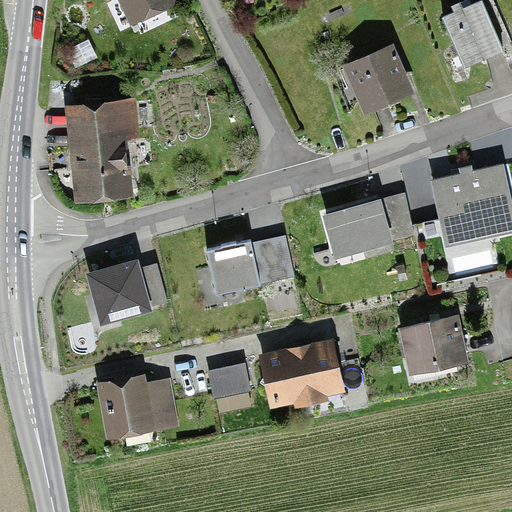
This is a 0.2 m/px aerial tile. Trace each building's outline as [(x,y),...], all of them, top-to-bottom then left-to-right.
[(125,0),(134,17),(169,1),(168,0),(125,0)] [(503,50),(481,0),(479,0),(443,16),(464,67),(503,50)] [(393,55),(390,47),(349,65),(367,108),(408,91),(394,57),(396,56),(395,54),(393,55)] [(82,193),(125,189),(119,139),(136,137),(132,104),(73,110),(76,131),(80,131),(82,151),(78,151),(82,193)] [(511,209),(502,165),(433,180),(441,219),(480,210),(486,235),(511,228),(511,209)] [(379,200),(326,215),(336,253),(389,239),(386,228),(379,200)] [(386,228),(389,239),(414,232),(411,221),(386,228)] [(207,249),(216,293),(261,283),(251,239),(236,242),(236,241),(207,249)] [(91,274),(103,318),(147,306),(135,262),(120,266),(120,265),(91,274)] [(456,315),(401,327),(410,367),(465,355),(456,315)] [(288,352),(264,357),(267,370),(261,381),(271,387),(274,401),(294,397),(298,391),(318,386),(324,390),(339,387),(329,343),(312,347),(306,355),(297,357),(288,352)] [(174,420),(168,385),(143,389),(140,376),(102,383),(110,431),(174,420)] [(251,405),(247,390),(216,396),(220,412),(251,405)]
